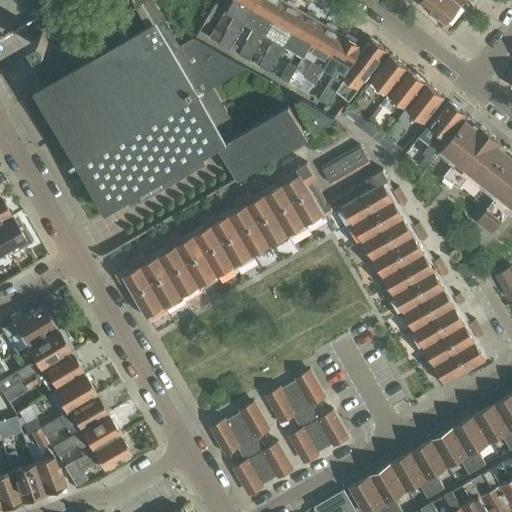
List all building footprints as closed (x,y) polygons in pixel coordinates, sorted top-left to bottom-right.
[(51,95),(47,98),(104,198),(109,195),(112,200),(120,195),(117,190),(134,181),(144,199),(208,163),(197,144),(214,134),(239,179),(310,138),(290,104),(243,132),(215,86),(247,67),(197,38),(194,37),(182,44),(155,0),(143,0),(138,3),(156,34),(140,44),(134,33),(129,25),(113,34),(118,42),(124,53),(100,67),(67,86),(51,95)] [(216,29),(211,37),(221,43),(230,48),(239,34),(247,22),(259,0),(232,0),(227,10),(237,15),(229,28),(229,29),(226,34),(216,29)] [(255,27),(240,54),(251,60),(266,33),(285,0),(259,0),(247,22),(255,27)] [(276,39),(260,66),(271,71),(286,44),(305,11),(286,0),(285,0),(266,33),(276,39)] [(421,0),(421,1),(448,23),(463,5),(456,0),(421,0)] [(305,11),(286,44),(304,55),(306,56),(325,22),(305,11)] [(314,60),(305,76),(316,82),(325,68),(345,34),(325,22),(306,56),(314,60)] [(43,32),(33,38),(39,48),(49,42),(43,32)] [(335,73),(320,99),(329,104),(338,90),(365,45),(362,44),(345,34),(325,68),(335,73)] [(365,45),(338,90),(350,100),(389,51),(389,50),(372,36),(365,45)] [(391,54),(372,79),(390,94),(410,68),(391,54)] [(290,61),(281,76),(290,82),(299,66),(290,61)] [(410,68),(390,94),(408,108),(429,83),(410,68)] [(429,83),(408,108),(426,122),(446,96),(429,83)] [(303,98),(298,101),(316,133),(335,118),(336,117),(303,98)] [(430,125),(420,137),(429,144),(423,152),(426,155),(432,159),(448,140),(468,114),(451,100),(430,126),(430,125)] [(351,105),(344,113),(356,122),(362,114),(351,105)] [(466,119),(443,149),(459,162),(470,171),(485,183),(502,196),(511,204),(511,155),(509,153),(503,148),(505,145),(500,142),(501,140),(491,132),(482,125),(480,126),(476,122),(474,125),(466,119)] [(369,120),(363,128),(374,137),(380,142),(387,134),(380,128),(369,120)] [(387,134),(380,142),(392,151),(398,143),(387,134)] [(361,144),(323,167),(333,184),(371,162),(361,144)] [(426,155),(420,164),(426,169),(432,159),(426,155)] [(326,213),(308,184),(315,180),(318,178),(308,162),(298,168),(301,172),(291,178),(286,169),(279,173),(271,178),(276,187),(266,192),(256,199),(250,190),(243,193),(236,198),(241,207),(231,213),(220,219),(215,210),(208,214),(200,218),(205,228),(196,234),(185,240),(180,230),(172,234),(165,239),(170,248),(160,254),(150,260),(144,251),(137,255),(130,259),(135,269),(124,275),(148,316),(166,305),(184,295),(202,285),(219,275),(237,264),(255,254),(272,244),(290,234),(308,223),(326,213)] [(452,168),(446,175),(450,178),(450,179),(451,180),(452,181),(454,183),(456,184),(456,183),(461,187),(466,180),(470,171),(459,162),(452,168)] [(385,182),(384,181),(390,177),(384,168),(366,178),(367,180),(371,188),(344,204),(355,223),(366,243),(377,261),(387,280),(399,300),(411,321),(423,342),(435,362),(446,382),(472,368),(487,359),(476,339),(481,336),(485,333),(477,318),(467,324),(464,318),(457,306),(466,300),(462,292),(452,297),(440,277),(450,271),(441,257),(432,263),(428,256),(420,242),(429,236),(427,232),(421,221),(411,227),(407,219),(399,206),(409,200),(406,195),(401,186),(390,191),(385,182)] [(315,180),(308,184),(326,213),(343,203),(344,204),(371,188),(367,180),(328,202),(315,180)] [(0,221),(13,214),(1,194),(0,194),(0,221)] [(488,208),(478,221),(484,226),(493,233),(503,220),(508,214),(511,204),(502,196),(494,202),(489,208),(488,208)] [(0,221),(0,257),(13,250),(15,253),(32,243),(33,241),(25,227),(22,226),(20,227),(13,214),(0,221)] [(511,265),(497,274),(511,299),(511,298),(511,265)] [(44,303),(4,328),(9,338),(17,352),(27,346),(28,347),(59,328),(44,303)] [(0,380),(0,387),(3,392),(13,386),(23,380),(72,351),(59,328),(28,347),(35,359),(9,375),(0,380)] [(72,351),(23,380),(29,389),(45,379),(51,390),(53,389),(54,390),(84,371),(72,351)] [(298,379),(290,383),(309,415),(319,409),(316,403),(327,396),(312,368),(296,377),(298,379)] [(84,371),(54,390),(66,412),(97,393),(84,371)] [(282,385),(267,394),(283,422),(295,415),(298,421),(309,415),(290,383),(283,387),(282,385)] [(13,386),(3,392),(9,401),(18,395),(13,386)] [(511,392),(496,402),(511,430),(511,392)] [(41,426),(46,436),(60,427),(61,428),(72,421),(78,431),(109,414),(97,393),(66,412),(41,426)] [(242,411),(235,415),(253,447),(263,441),(260,435),(272,428),(256,400),(241,409),(242,411)] [(511,430),(496,402),(475,414),(491,442),(504,435),(511,449),(511,448),(511,430)] [(319,409),(309,415),(327,447),(334,443),(335,445),(351,436),(334,408),(322,415),(319,409)] [(78,431),(53,445),(58,454),(59,453),(60,454),(70,447),(71,448),(87,439),(93,449),(121,433),(109,414),(78,431)] [(475,414),(454,426),(479,468),(487,463),(479,449),(491,442),(475,414)] [(5,418),(1,420),(7,436),(22,431),(17,415),(5,418)] [(23,415),(19,418),(21,426),(24,425),(29,434),(32,432),(41,426),(36,417),(27,422),(23,415)] [(226,417),(211,426),(227,454),(239,447),(243,453),(253,447),(235,415),(228,419),(226,417)] [(301,427),(289,434),(306,462),(321,453),(320,451),(327,447),(309,415),(298,421),(301,427)] [(41,426),(32,432),(40,448),(46,445),(50,443),(46,436),(41,426)] [(454,426),(433,438),(450,466),(462,459),(470,473),(479,468),(454,426)] [(93,449),(65,465),(77,484),(89,478),(84,470),(99,460),(105,469),(132,453),(121,433),(93,449)] [(433,438),(413,450),(437,492),(446,487),(438,473),(450,466),(433,438)] [(263,441),(253,447),(271,479),(278,475),(280,477),(295,468),(279,440),(267,447),(263,441)] [(246,459),(234,466),(250,494),(265,485),(264,483),(271,479),(253,447),(243,453),(246,459)] [(413,450),(392,462),(408,490),(421,483),(428,497),(437,492),(413,450)] [(54,455),(34,462),(44,492),(66,484),(67,484),(60,465),(58,466),(54,455)] [(503,461),(492,467),(511,502),(511,477),(511,478),(503,461)] [(34,462),(12,470),(22,500),(44,492),(34,462)] [(392,462),(371,473),(393,511),(402,511),(404,511),(396,497),(408,490),(392,462)] [(0,502),(2,507),(22,500),(12,470),(3,473),(0,465),(0,502)] [(511,511),(511,502),(492,467),(473,479),(476,486),(488,479),(493,488),(481,494),(491,511),(511,511)] [(393,511),(371,473),(350,486),(364,511),(370,511),(379,507),(381,511),(393,511)] [(462,505),(461,505),(462,506),(465,511),(491,511),(481,494),(476,486),(473,479),(464,484),(472,499),(462,505)] [(356,511),(358,511),(345,488),(315,505),(318,511),(356,511)] [(450,511),(465,511),(462,506),(461,505),(462,505),(453,490),(445,494),(453,507),(454,510),(450,511)] [(424,511),(439,511),(433,502),(422,508),(424,511)]
